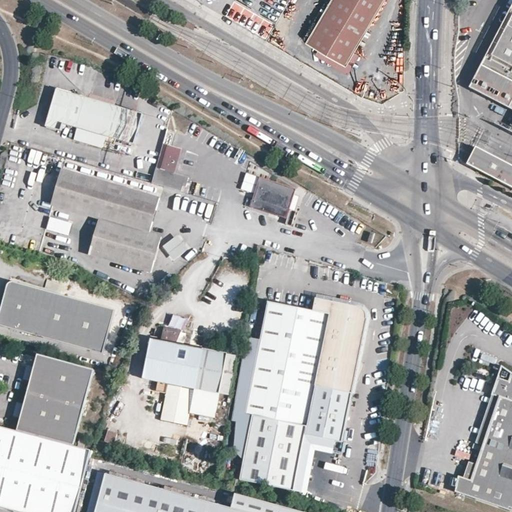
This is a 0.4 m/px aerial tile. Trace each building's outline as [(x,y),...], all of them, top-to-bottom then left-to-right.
[(345,65),(352,52),(382,0),(328,0),(305,41),(318,49),(345,65)] [(511,0),(509,7),(511,9),(486,58),(484,56),(467,90),(511,113),(511,125),(510,130),(511,131),(511,0)] [(358,55),(352,52),(345,65),(318,49),(315,55),(342,70),(348,73),(358,55)] [(58,89),(47,127),(62,131),(64,124),(78,128),(76,138),(106,146),(108,137),(137,145),(146,114),(58,89)] [(184,151),(165,146),(158,170),(177,176),(184,151)] [(470,155),(465,164),(511,188),(511,164),(475,146),(470,155)] [(90,254),(150,272),(161,237),(149,233),(160,198),(64,170),(53,205),(101,219),(90,254)] [(298,190),(262,180),(253,210),(289,221),(298,190)] [(308,214),(292,209),(289,221),(305,225),(308,214)] [(312,213),(308,225),(316,227),(319,215),(312,213)] [(320,221),(318,230),(325,232),(328,223),(320,221)] [(366,225),(359,226),(361,239),(368,237),(366,225)] [(355,231),(341,227),(339,236),(352,240),(355,231)] [(162,246),(173,261),(189,250),(178,235),(162,246)] [(101,356),(114,312),(14,282),(8,286),(0,310),(0,323),(2,326),(101,356)] [(314,312),(269,302),(233,478),(293,492),(305,435),(341,443),(367,319),(367,316),(364,311),(359,308),(317,299),(314,312)] [(179,340),(183,318),(172,316),(170,328),(163,327),(162,338),(179,340)] [(228,354),(151,339),(149,351),(143,379),(195,389),(220,394),(228,354)] [(230,396),(237,355),(228,354),(220,394),(230,396)] [(48,438),(73,445),(95,372),(38,355),(34,369),(30,381),(23,406),(19,418),(16,428),(48,438)] [(30,381),(34,369),(25,367),(22,379),(30,381)] [(511,373),(509,371),(505,382),(495,376),(489,396),(498,399),(482,447),(476,467),(471,482),(463,480),(459,478),(454,494),(511,511),(511,373)] [(220,394),(195,389),(194,393),(169,388),(163,422),(188,427),(191,413),(215,418),(220,394)] [(498,399),(489,396),(474,445),(482,447),(498,399)] [(19,418),(23,406),(15,404),(12,416),(19,418)] [(0,508),(14,511),(75,511),(92,452),(73,445),(48,438),(16,428),(0,423),(0,508)] [(104,442),(114,445),(117,433),(108,430),(104,442)] [(468,464),(463,480),(471,482),(476,467),(468,464)] [(95,511),(106,475),(98,473),(87,511),(95,511)] [(298,511),(234,495),(230,509),(106,475),(95,511),(298,511)]
